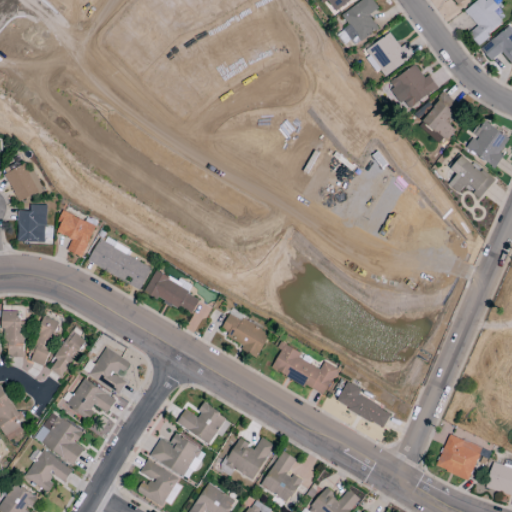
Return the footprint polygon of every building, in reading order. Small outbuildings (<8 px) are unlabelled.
[(335,12),(351,0),(319,0),(322,3),(326,1),(335,12)] [(362,0),(340,15),(347,26),(342,29),(353,46),(377,29),(368,15),(377,9),(371,0),(362,0)] [(476,27),(468,34),(477,45),(503,24),(493,12),(498,8),(491,0),(479,0),(464,12),(476,27)] [(489,61),(501,52),(511,66),(511,30),(508,26),(480,49),(489,61)] [(413,56),(405,45),(400,48),(390,34),(363,54),(382,79),(413,56)] [(387,84),(405,111),(437,89),(428,75),(423,78),(414,65),(387,84)] [(421,120),(444,142),(454,130),(444,121),(457,108),(442,93),(431,105),(428,101),(417,113),(423,118),(421,120)] [(509,137),(480,121),(471,136),(472,137),(464,150),(495,167),(502,156),(499,155),(509,137)] [(493,180),(460,156),(450,170),(456,174),(447,186),(458,194),(463,188),(479,200),(493,180)] [(5,173),(16,201),(42,191),(34,170),(28,172),(25,165),(5,173)] [(17,212),(17,242),(45,243),(45,205),(29,205),(29,212),(17,212)] [(54,233),(71,240),(66,252),(82,258),(94,225),(62,213),(54,233)] [(151,268),(127,257),(131,250),(99,236),(86,265),(141,289),(151,268)] [(144,292),(190,316),(198,300),(187,295),(190,288),(155,270),(144,292)] [(3,358),(23,358),(24,322),(17,322),(18,312),(3,312),(3,358)] [(219,335),(260,353),(269,331),(228,313),(219,335)] [(42,367),(60,323),(45,317),(28,361),(42,367)] [(85,341),(71,331),(53,359),(55,361),(49,370),(60,378),(85,341)] [(337,369),(323,362),(319,370),(298,359),(301,354),(282,344),(269,368),(323,396),(337,369)] [(118,394),(125,382),(118,378),(128,362),(105,348),(94,366),(88,362),(81,372),(118,394)] [(88,419),(96,407),(106,414),(115,401),(82,378),(65,404),(88,419)] [(335,405),(383,427),(390,413),(357,397),(360,389),(345,382),(335,405)] [(0,426),(9,441),(21,433),(15,424),(21,420),(0,386),(0,426)] [(175,425),(209,445),(225,417),(203,404),(195,417),(184,410),(175,425)] [(72,466),(83,449),(75,444),(82,433),(51,412),(33,439),(72,466)] [(149,456),(183,477),(200,450),(174,434),(168,444),(159,439),(149,456)] [(481,448),(449,434),(435,467),(468,481),(481,448)] [(252,481),(273,446),(260,438),(254,449),(238,439),(223,463),(252,481)] [(71,471),(36,447),(28,459),(33,463),(23,477),(46,494),(52,485),(47,482),(52,476),(63,483),(71,471)] [(260,486),(287,504),(301,481),(287,473),(296,460),(282,451),(260,486)] [(177,478),(146,460),(139,473),(146,478),(137,493),(161,507),(177,478)] [(511,468),(492,463),(484,488),(511,496),(511,468)] [(26,511),(36,498),(14,483),(0,503),(0,511),(26,511)] [(227,511),(234,501),(207,483),(188,511),(227,511)] [(348,489),(338,500),(326,488),(307,509),(310,511),(348,511),(360,500),(348,489)] [(245,511),(265,511),(251,503),(245,511)]
